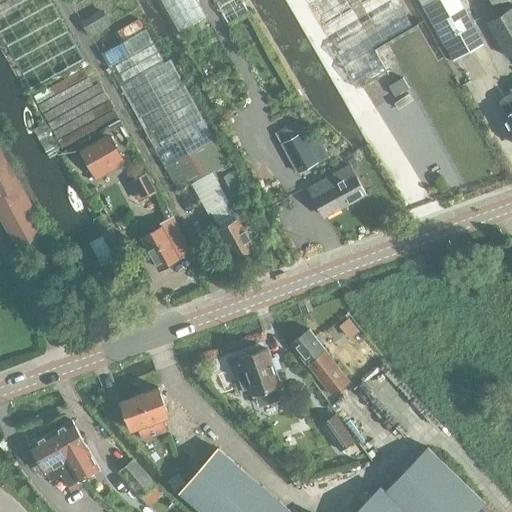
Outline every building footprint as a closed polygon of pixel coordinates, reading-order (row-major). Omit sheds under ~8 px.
[(162,0),(180,31),(207,15),(198,0),(162,0)] [(228,22),(247,11),(241,0),(217,0),(216,1),(228,22)] [(374,48),(412,26),(397,0),(304,0),(355,88),(387,70),(374,48)] [(417,0),(453,62),(485,44),(460,0),(417,0)] [(506,57),(511,54),(511,6),(486,21),(506,57)] [(89,36),(111,23),(102,8),(80,21),(89,36)] [(121,86),(164,62),(145,29),(102,53),(121,86)] [(177,191),(191,183),(212,172),(231,205),(247,197),(232,170),(213,137),(170,59),(164,62),(121,86),(164,165),(177,191)] [(511,92),(502,99),(501,99),(501,100),(500,101),(500,102),(500,103),(501,104),(507,115),(505,116),(511,129),(511,92)] [(62,123),(55,127),(64,143),(72,139),(62,123)] [(303,131),(282,142),(281,143),(298,173),(319,161),(303,131)] [(96,180),(126,162),(109,133),(79,151),(96,180)] [(37,227),(30,215),(34,213),(11,171),(5,165),(0,152),(0,208),(2,211),(4,214),(7,216),(10,219),(15,223),(21,227),(25,230),(28,232),(37,227)] [(349,163),(308,186),(324,216),(366,194),(349,163)] [(146,173),(129,183),(139,201),(157,191),(146,173)] [(160,268),(191,251),(167,206),(160,209),(167,219),(161,221),(162,224),(141,236),(160,268)] [(234,258),(254,247),(235,213),(217,223),(220,228),(218,229),(234,258)] [(257,235),(270,228),(264,217),(263,218),(261,213),(249,219),(252,224),(251,225),(257,235)] [(348,318),(339,326),(350,338),(358,330),(348,318)] [(289,344),(306,365),(332,397),(350,382),(325,351),(325,350),(308,330),(289,344)] [(252,397),(279,387),(264,348),(241,357),(246,370),(238,373),(244,390),(249,388),(252,397)] [(120,401),(131,431),(138,429),(142,440),(167,432),(163,420),(169,418),(158,387),(120,401)] [(340,452),(354,441),(334,413),(320,424),(340,452)] [(72,421),(51,432),(67,461),(78,481),(99,469),(72,421)] [(78,481),(67,461),(51,432),(30,444),(51,480),(61,474),(68,487),(78,481)] [(179,492),(202,511),(475,511),(485,502),(428,447),(385,491),(380,485),(354,511),(291,511),(217,448),(179,492)] [(141,497),(156,484),(133,458),(118,471),(141,497)]
